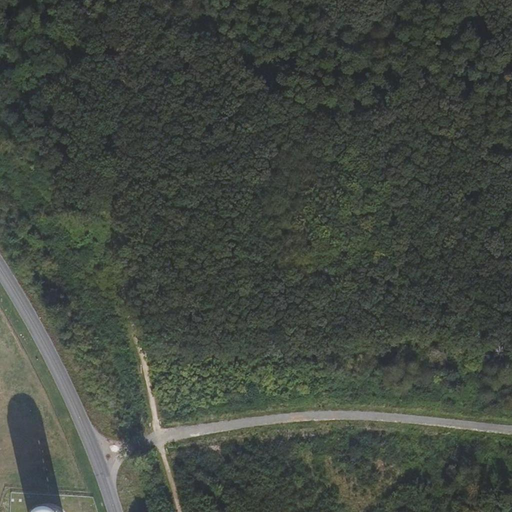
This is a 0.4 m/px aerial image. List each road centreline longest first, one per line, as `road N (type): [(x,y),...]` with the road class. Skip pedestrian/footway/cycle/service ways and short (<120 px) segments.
road 1 (track): [(127,0),(129,283),(158,413),(154,437),(179,511)]
road 2 (unclassified): [(95,454),(280,418),(345,415),(511,429)]
road 3 (unclassified): [(95,454),(48,344),(0,263)]
